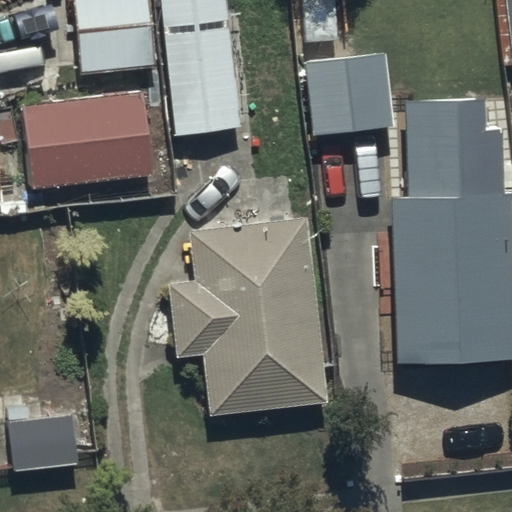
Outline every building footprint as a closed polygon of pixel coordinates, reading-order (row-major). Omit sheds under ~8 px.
[(72,0),(78,78),(154,73),(148,0),(72,0)] [(157,0),(174,140),(241,133),(225,0),(157,0)] [(511,0),(503,0),(511,71),(511,0)] [(295,64),(328,61),(324,7),(290,10),(295,64)] [(311,142),(392,133),(384,59),(303,68),(311,142)] [(29,194),(152,181),(143,98),(20,111),(29,194)] [(394,370),(511,366),(511,198),(488,199),(485,105),(402,107),(405,203),(389,203),(394,370)] [(202,361),(209,422),(327,410),(307,223),(188,236),(193,286),(167,289),(175,364),(202,361)] [(13,476),(78,469),(72,419),(7,427),(13,476)]
